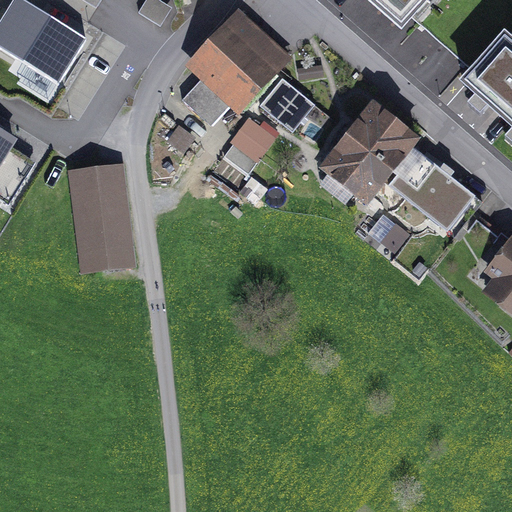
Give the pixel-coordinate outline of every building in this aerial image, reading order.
[(87,41),(18,0),(16,0),(0,27),(0,49),(60,86),(87,41)] [(84,0),(99,9),(104,0),(84,0)] [(149,0),(140,17),(162,28),(172,10),(152,0),(149,0)] [(366,0),(400,30),(411,17),(426,0),(366,0)] [(426,0),(411,17),(444,46),(484,0),(426,0)] [(511,0),(484,0),(444,46),(477,76),(509,41),(511,37),(511,0)] [(276,74),(228,30),(196,66),(208,76),(183,103),(208,125),(232,99),(244,109),(276,74)] [(511,44),(509,41),(477,76),(467,88),(511,127),(511,44)] [(375,106),(323,169),(367,204),(384,183),(454,240),(483,205),(413,148),(418,141),(375,106)] [(252,122),(225,158),(249,176),(276,140),(252,122)] [(191,140),(180,130),(169,143),(180,153),(191,140)] [(14,142),(0,133),(0,202),(10,208),(34,168),(8,153),(14,142)] [(124,167),(68,174),(80,277),(136,271),(124,167)] [(511,244),(490,273),(498,280),(487,294),(511,313),(511,244)]
